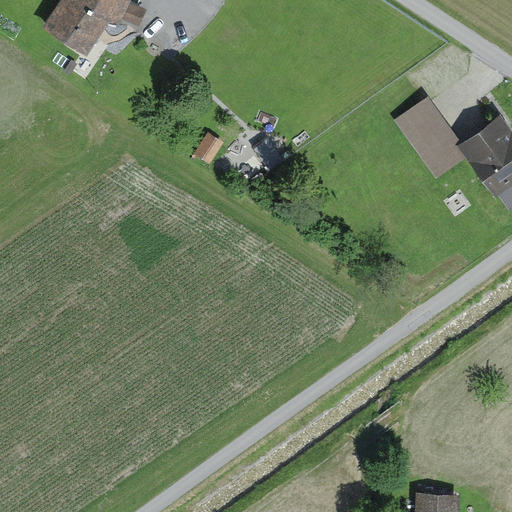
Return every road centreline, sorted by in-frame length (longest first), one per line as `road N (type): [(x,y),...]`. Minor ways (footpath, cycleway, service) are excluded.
road 1 (unclassified): [(511,249),(149,511)]
road 2 (track): [(266,511),(511,332)]
road 3 (unclassified): [(408,0),(511,67)]
